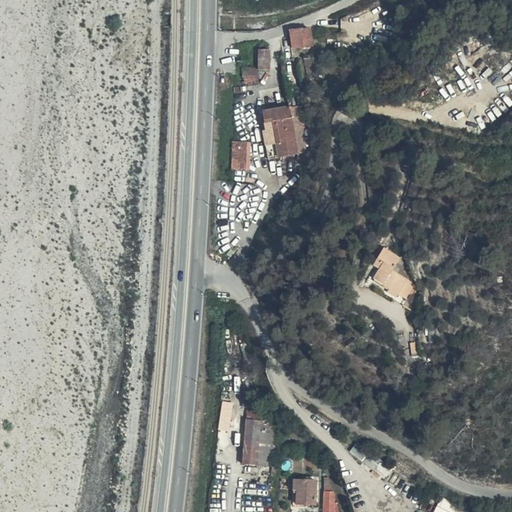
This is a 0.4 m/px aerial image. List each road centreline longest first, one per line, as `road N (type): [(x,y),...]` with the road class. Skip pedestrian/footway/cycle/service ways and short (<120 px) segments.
road 1 (track): [(158,0),(160,160),(129,511)]
road 2 (primary): [(192,0),(179,311),(159,511)]
road 3 (unclassified): [(196,279),(235,284),(266,352),(294,384),(350,424),(478,492),(511,498)]
road 4 (primary): [(196,279),(206,42)]
road 5 (primary): [(175,511),(196,279)]
road 6 (unknown): [(294,384),(388,511)]
road 7 (unclassified): [(206,42),(265,37),(355,0)]
